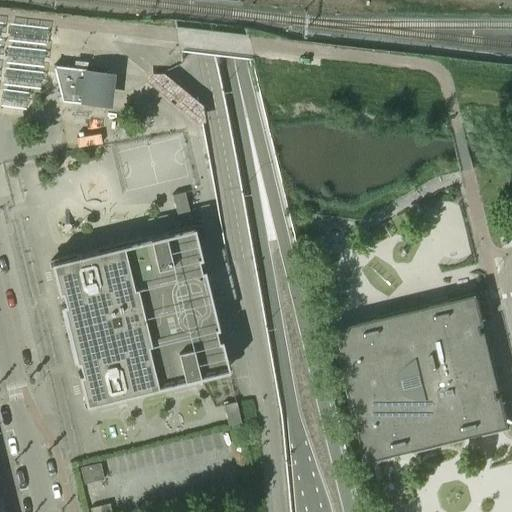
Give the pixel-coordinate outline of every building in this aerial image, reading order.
[(61,100),(82,102),(86,104),(90,104),(93,105),(96,105),(100,105),(98,97),(103,97),(106,72),(86,70),(86,68),(53,64),(61,100)] [(171,194),(176,214),(189,211),(184,190),(171,194)] [(164,232),(50,260),(57,291),(58,291),(77,372),(85,403),(199,375),(223,369),(227,368),(228,368),(227,366),(221,342),(220,337),(218,337),(216,338),(214,327),(217,326),(210,297),(202,267),(199,268),(197,257),(199,256),(200,256),(199,251),(193,227),(193,225),(192,225),(188,226),(164,232)] [(311,236),(316,256),(328,253),(323,233),(311,236)] [(338,326),(334,327),(341,357),(346,356),(348,363),(346,363),(341,365),(341,366),(339,366),(353,422),(354,421),(355,422),(360,421),(362,421),(364,427),(358,428),(366,459),(367,459),(370,458),(395,452),(395,454),(410,450),(410,449),(465,435),(465,437),(480,433),(480,431),(509,424),(501,394),(494,395),(492,389),(499,387),(499,386),(501,386),(487,330),(485,330),(485,329),(478,331),(476,324),(484,323),(476,292),(447,299),(447,297),(432,301),(432,303),(378,316),(377,314),(362,318),(362,320),(338,326)] [(223,404),(228,424),(240,421),(235,400),(223,404)]
